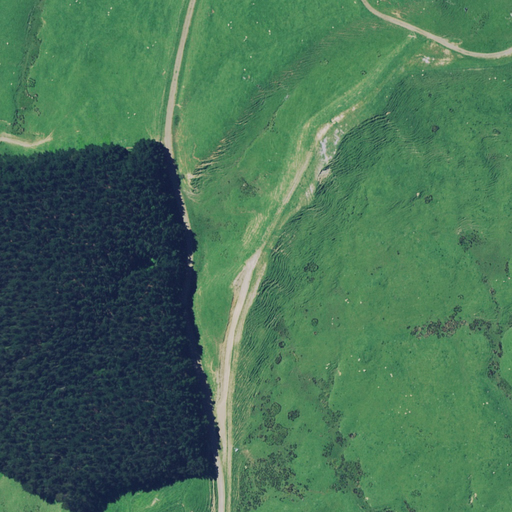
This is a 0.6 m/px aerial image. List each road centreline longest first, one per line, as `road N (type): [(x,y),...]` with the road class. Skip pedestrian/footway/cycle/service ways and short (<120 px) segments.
road 1 (track): [(206,0),(211,41),(183,85),(172,167),(196,280),(194,397),(211,511)]
road 2 (track): [(511,74),(433,63),(375,23),(364,0)]
